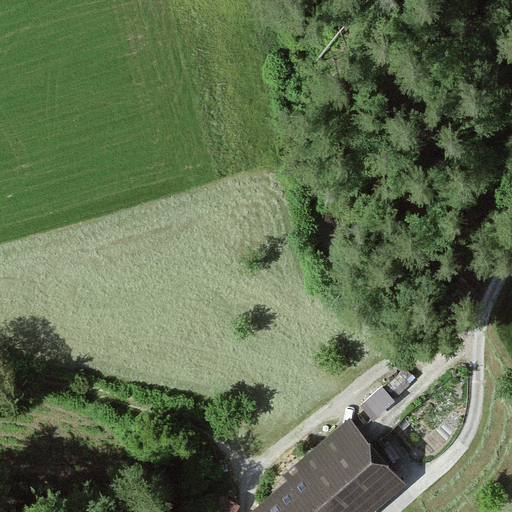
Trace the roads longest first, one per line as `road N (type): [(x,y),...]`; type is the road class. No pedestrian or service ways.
road 1 (track): [(474,339),(408,355),(347,395),(253,474),(246,511)]
road 2 (track): [(385,511),(451,456),(468,434),(478,395)]
road 3 (track): [(478,395),(474,339),(511,254)]
